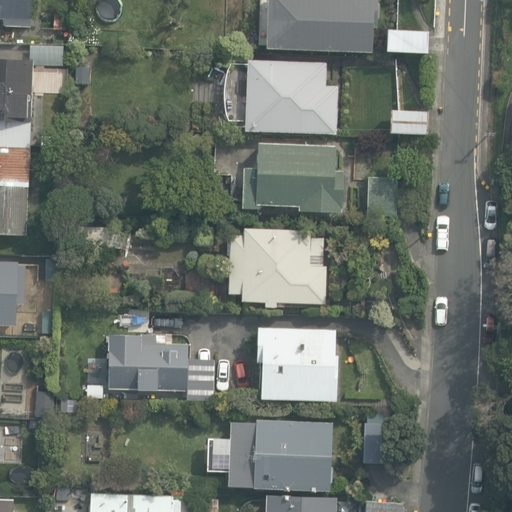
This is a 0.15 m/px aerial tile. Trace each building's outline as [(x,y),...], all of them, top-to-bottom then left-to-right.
[(5,25),(31,26),(32,0),(0,0),(0,18),(5,18),(5,25)] [(269,0),(268,48),(373,51),(373,27),(378,27),(378,21),(380,19),(380,4),(378,3),(378,0),(269,0)] [(388,52),(428,53),(429,33),(389,31),(388,52)] [(332,129),(334,80),(323,80),(324,58),(245,55),(244,59),(228,58),(223,82),(222,94),(225,115),(242,116),(242,126),(332,129)] [(0,231),(24,232),(32,58),(0,56),(0,231)] [(389,128),(426,129),(426,107),(390,106),(389,128)] [(41,143),(54,144),(55,137),(42,136),(41,143)] [(298,207),(339,209),(341,168),(333,167),(333,164),(335,163),(335,155),(334,154),(334,143),(257,139),(256,165),(243,164),(241,204),(258,205),(258,200),(298,202),(298,207)] [(395,214),(396,174),(367,173),(365,213),(395,214)] [(263,302),(273,302),(273,298),(322,299),(323,263),(320,263),(321,236),(307,235),(308,227),(242,225),(242,232),(229,232),(227,289),(240,289),(240,296),(264,297),(263,302)] [(0,260),(0,326),(15,328),(16,305),(25,305),(27,266),(16,265),(17,261),(0,260)] [(127,311),(127,323),(143,324),(144,311),(127,311)] [(259,393),(334,395),(336,350),(332,350),(333,324),(256,322),(255,356),(260,356),(259,393)] [(185,393),(210,393),(211,355),(186,355),(186,340),(163,340),(163,332),(108,331),(107,384),(185,385),(185,393)] [(75,416),(69,400),(60,403),(65,419),(75,416)] [(332,418),(253,415),(253,418),(229,417),(228,435),(206,434),(204,467),(227,468),(227,483),(329,487),(332,418)] [(388,463),(392,418),(367,416),(364,461),(388,463)] [(87,511),(177,511),(178,497),(171,497),(171,492),(89,489),(87,511)] [(333,511),(335,493),(264,490),(263,511),(333,511)] [(0,511),(16,511),(17,508),(10,508),(11,496),(0,495),(0,511)] [(362,511),(399,511),(401,499),(364,496),(362,511)] [(29,511),(43,511),(44,502),(30,502),(29,511)]
